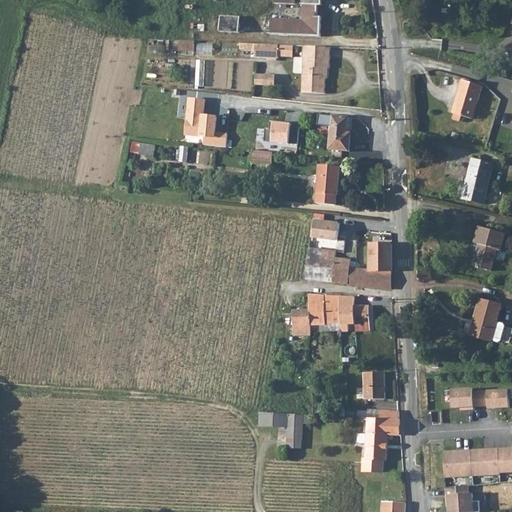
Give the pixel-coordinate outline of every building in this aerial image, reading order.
[(272,18),(271,34),(321,36),(322,17),(318,17),(319,0),(274,0),(275,4),(304,5),(303,20),(272,18)] [(222,16),(221,32),(240,33),(241,17),(222,16)] [(182,40),(181,51),(196,52),(197,41),(182,40)] [(279,45),(255,44),(255,49),(255,57),(278,58),(279,56),(279,45)] [(294,46),(279,45),(279,56),(294,56),(294,46)] [(331,47),(304,46),(302,93),(325,94),(326,68),(330,68),(331,47)] [(275,74),(255,74),(254,86),(275,86),(275,74)] [(482,86),(462,81),(452,113),(472,119),(482,86)] [(206,99),(189,98),(185,136),(202,137),(201,145),(226,147),(228,132),(216,131),(218,117),(204,116),(206,99)] [(333,116),(330,150),(350,152),(351,133),(347,133),(349,118),(333,116)] [(300,125),(274,123),(272,141),(299,144),(300,125)] [(272,152),(273,143),(255,141),(254,150),(272,152)] [(132,142),(131,152),(140,153),(141,143),(132,142)] [(141,143),(140,153),(140,154),(154,156),(156,145),(141,143)] [(188,162),(189,147),(181,146),(180,161),(188,162)] [(254,150),(253,150),(252,163),(272,165),(273,152),(272,152),(254,150)] [(494,164),(473,159),(467,183),(471,184),(467,199),(485,204),(494,164)] [(341,167),(320,165),(317,204),(336,205),(337,195),(338,196),(341,167)] [(471,184),(467,183),(462,182),(459,197),(467,199),(471,184)] [(338,240),(340,224),(315,220),(313,237),(338,240)] [(506,234),(479,226),(475,243),(481,245),(480,248),(478,248),(473,266),(491,271),(497,249),(501,250),(506,234)] [(310,248),(323,250),(336,252),(337,244),(311,241),(310,248)] [(392,256),(392,244),(370,244),(370,271),(392,271),(392,256)] [(310,248),(306,279),(325,281),(331,282),(334,266),(335,262),(335,258),(336,252),(323,250),(310,248)] [(350,268),(351,260),(335,258),(335,262),(334,266),(350,268)] [(370,287),(370,271),(352,269),(350,268),(334,266),(331,282),(370,287)] [(392,289),(392,271),(370,271),(370,287),(392,289)] [(339,297),(327,296),(311,294),(311,311),(311,325),(321,325),(321,332),(341,331),(341,325),(339,297)] [(339,297),(341,325),(341,331),(348,330),(348,325),(356,324),(355,308),(355,297),(339,297)] [(502,305),(481,299),(471,335),(492,341),(492,340),(499,342),(501,340),(505,326),(504,323),(498,322),(502,305)] [(356,324),(356,331),(370,330),(368,307),(355,308),(356,324)] [(311,325),(311,311),(305,311),(305,310),(294,310),(294,336),(311,335),(311,325)] [(511,334),(511,327),(505,326),(501,340),(510,343),(511,334)] [(385,373),(365,373),(365,399),(385,399),(385,373)] [(480,407),(479,391),(472,392),(472,389),(451,390),(452,409),(463,408),(463,411),(473,410),(473,407),(480,407)] [(511,390),(479,391),(480,407),(488,407),(488,409),(509,408),(508,399),(511,399),(511,390)] [(345,407),(336,407),(335,417),(346,417),(345,407)] [(368,418),(381,419),(381,411),(368,410),(368,418)] [(381,411),(381,419),(400,420),(399,412),(381,411)] [(304,424),(311,424),(311,415),(261,413),(260,426),(288,428),(287,448),(302,449),(302,441),(303,441),(304,424)] [(399,435),(400,420),(381,419),(368,418),(367,434),(360,434),(358,435),(358,442),(360,443),(366,443),(365,458),(363,458),(362,471),(383,472),(384,460),(386,460),(387,435),(399,435)] [(511,447),(498,448),(498,458),(499,473),(511,472),(511,447)] [(490,449),(470,450),(471,457),(472,476),(499,474),(499,473),(498,458),(491,458),(490,449)] [(463,451),(443,452),(445,478),(472,476),(471,457),(463,458),(463,451)] [(470,486),(447,488),(448,502),(450,502),(450,506),(450,511),(477,511),(481,511),(480,501),(474,502),(473,494),(470,494),(470,486)] [(405,511),(406,503),(383,502),(382,511),(405,511)]
